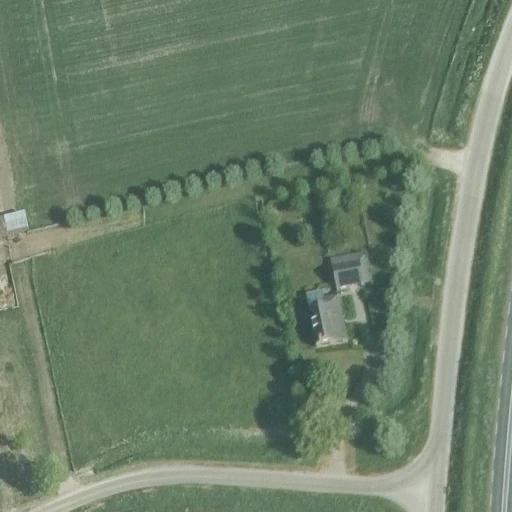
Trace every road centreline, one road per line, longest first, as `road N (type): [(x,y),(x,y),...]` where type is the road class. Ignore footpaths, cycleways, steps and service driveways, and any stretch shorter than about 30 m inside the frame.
road 1 (unclassified): [(435,489),(471,186),(490,95),(511,40)]
road 2 (unclassified): [(50,511),(151,478),(435,489)]
